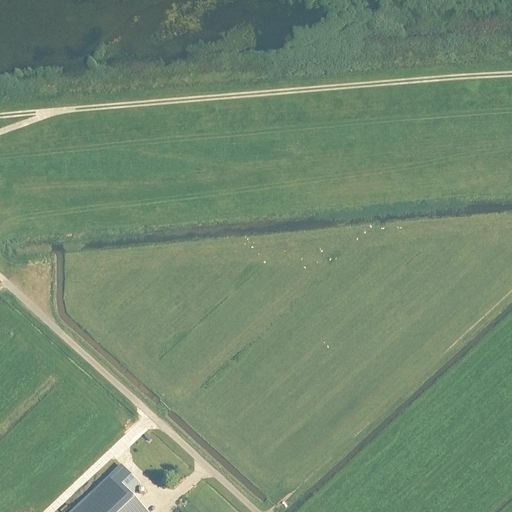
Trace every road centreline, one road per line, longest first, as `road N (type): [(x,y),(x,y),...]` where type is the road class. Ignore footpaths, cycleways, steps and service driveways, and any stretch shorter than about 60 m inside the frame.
road 1 (track): [(0,155),(511,109)]
road 2 (unclassified): [(256,511),(2,279)]
